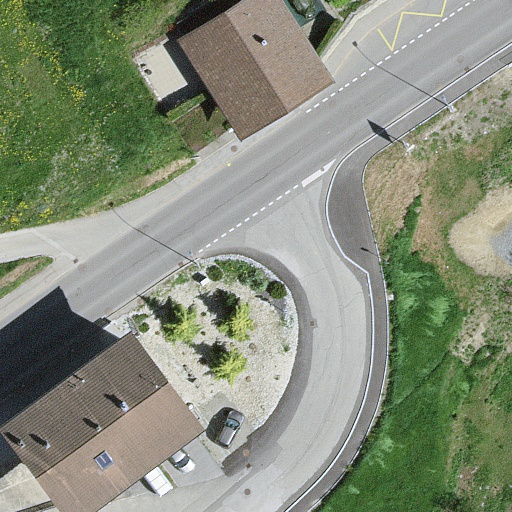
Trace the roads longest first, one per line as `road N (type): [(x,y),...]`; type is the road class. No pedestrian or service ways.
road 1 (residential): [(241,189),(283,219),(312,260),(342,306),(345,341),(322,424),(251,511)]
road 2 (tertiary): [(241,189),(511,8)]
road 3 (tertiary): [(0,359),(241,189)]
